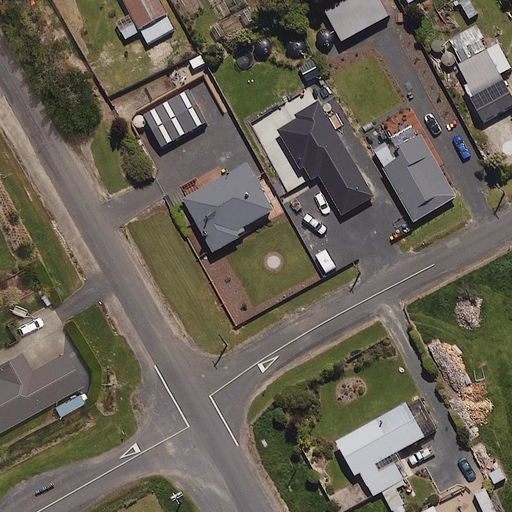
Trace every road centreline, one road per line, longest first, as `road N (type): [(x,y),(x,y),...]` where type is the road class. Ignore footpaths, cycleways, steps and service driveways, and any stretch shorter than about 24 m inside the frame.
road 1 (residential): [(0,48),(201,408)]
road 2 (residential): [(511,220),(325,321),(201,408)]
road 3 (residential): [(201,408),(188,426),(39,511)]
